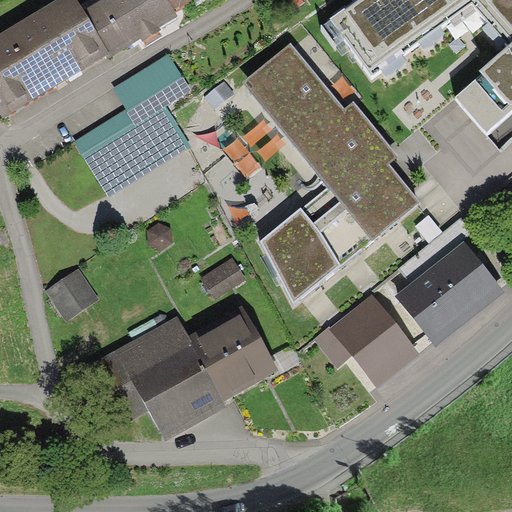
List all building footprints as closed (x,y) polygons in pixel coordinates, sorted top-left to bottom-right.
[(155,0),(108,0),(74,21),(101,66),(104,70),(135,52),(136,54),(155,42),(154,40),(173,29),(169,22),(155,0)] [(155,0),(169,22),(205,0),(155,0)] [(511,0),(355,0),(328,19),(366,77),(473,5),(511,50),(454,100),(492,148),(511,128),(511,0)] [(0,126),(101,66),(74,21),(63,2),(0,40),(0,126)] [(285,50),(240,86),(325,192),(365,242),(410,206),(378,167),(387,161),(346,110),(338,116),(285,50)] [(67,145),(103,203),(187,152),(162,111),(187,96),(164,59),(109,93),(121,112),(67,145)] [(365,242),(325,192),(259,246),(285,306),(365,242)] [(396,297),(437,347),(507,292),(467,241),(396,297)] [(227,257),(196,276),(210,299),(241,280),(227,257)] [(63,327),(96,303),(74,272),(41,296),(63,327)] [(377,390),(420,356),(371,295),(315,340),(339,369),(352,358),(377,390)] [(171,314),(79,365),(114,428),(143,412),(159,440),(222,405),(218,399),(273,368),(239,308),(185,338),(171,314)]
